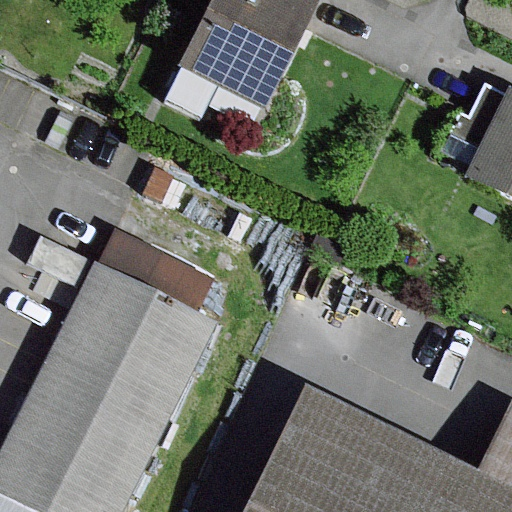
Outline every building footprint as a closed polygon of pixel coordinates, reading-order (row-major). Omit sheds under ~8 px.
[(321,0),(206,0),(155,107),(204,130),(215,106),(260,127),(321,0)] [(511,102),(481,88),(465,121),(455,117),(436,159),(465,172),(458,187),(511,211),(511,102)] [(112,234),(94,270),(192,318),(210,282),(112,234)] [(39,242),(26,267),(76,293),(89,268),(39,242)] [(94,270),(89,268),(76,293),(0,448),(0,502),(20,511),(121,511),(212,328),(192,318),(94,270)] [(297,398),(241,511),(511,511),(511,411),(505,408),(469,482),(297,398)] [(20,511),(0,502),(0,511),(20,511)]
